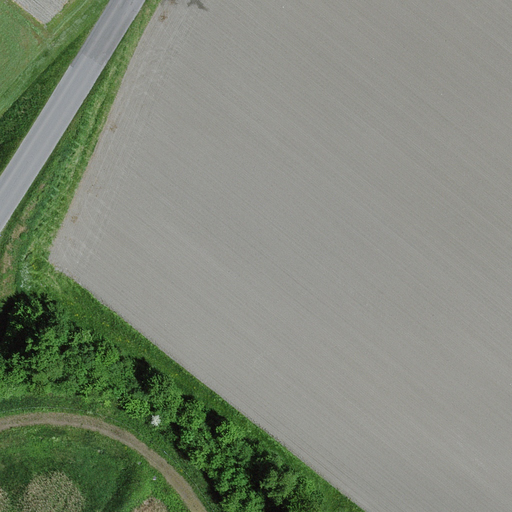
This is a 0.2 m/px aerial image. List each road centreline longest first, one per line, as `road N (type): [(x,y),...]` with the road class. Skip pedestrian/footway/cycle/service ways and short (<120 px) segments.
road 1 (tertiary): [(0,204),(128,0)]
road 2 (track): [(195,511),(154,462),(99,428),(41,421),(0,428)]
